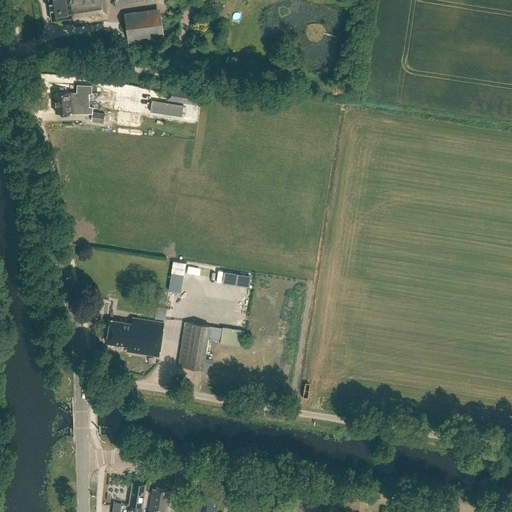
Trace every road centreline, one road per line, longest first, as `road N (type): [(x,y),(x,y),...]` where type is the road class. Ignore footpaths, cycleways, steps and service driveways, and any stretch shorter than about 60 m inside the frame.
road 1 (unclassified): [(81,383),(130,383),(511,446)]
road 2 (residential): [(476,511),(128,457),(82,457)]
road 3 (tertiary): [(81,383),(76,325),(21,135),(0,25)]
